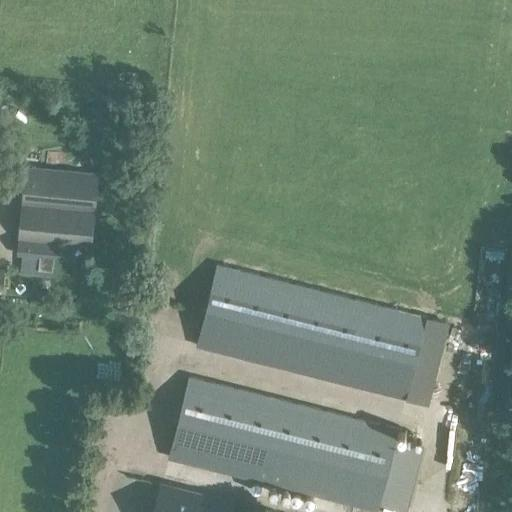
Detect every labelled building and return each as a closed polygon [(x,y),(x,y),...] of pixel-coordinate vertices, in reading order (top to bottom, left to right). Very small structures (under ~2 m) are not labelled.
[(16,255),(21,255),(20,273),(51,276),(52,268),(53,258),(71,259),(72,244),(92,246),(95,203),(99,172),(25,165),(21,197),(16,255)] [(492,180),(492,201),(503,201),(503,180),(492,180)] [(216,261),(195,345),(407,398),(429,404),(450,320),(439,317),(216,261)] [(398,437),(398,434),(400,426),(369,419),(188,373),(167,456),(349,502),(378,510),(380,503),(408,510),(425,441),(405,437),(404,438),(398,437)] [(154,511),(229,511),(232,502),(162,484),(154,511)]
